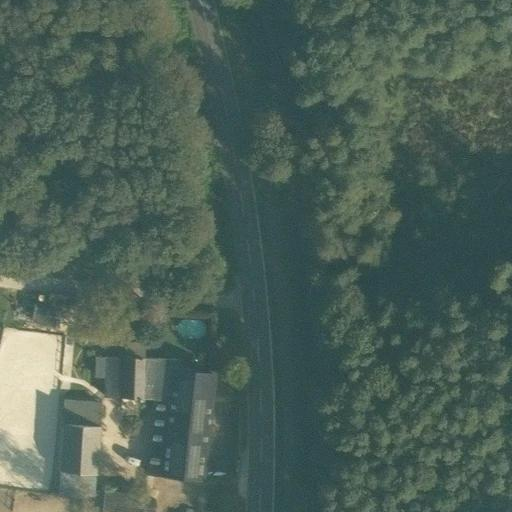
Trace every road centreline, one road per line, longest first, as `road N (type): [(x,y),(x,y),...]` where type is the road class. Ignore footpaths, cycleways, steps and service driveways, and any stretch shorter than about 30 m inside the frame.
road 1 (secondary): [(260,511),(254,307),(230,139),(198,0)]
road 2 (track): [(0,282),(254,307)]
